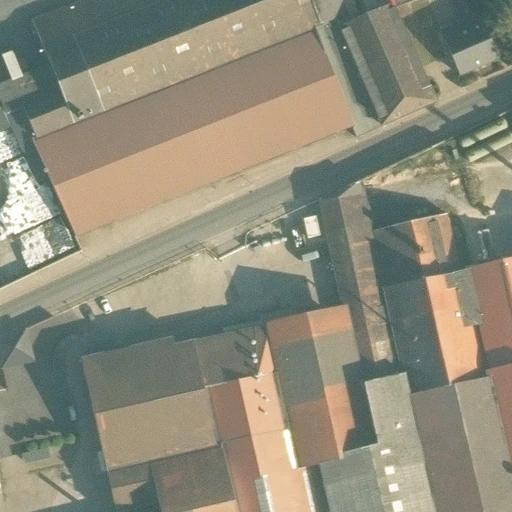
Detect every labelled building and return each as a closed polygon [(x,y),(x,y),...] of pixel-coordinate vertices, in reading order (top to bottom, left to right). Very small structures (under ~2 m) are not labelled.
[(22,109),(34,140),(324,24),(314,0),(89,0),(31,23),(41,49),(48,66),(60,93),(22,109)] [(314,0),(324,24),(34,140),(31,141),(48,178),(74,238),(78,236),(351,129),(355,139),(434,103),(394,11),(420,0),(314,0)] [(446,31),(449,38),(481,24),(470,0),(460,0),(450,5),(458,25),(446,31)] [(443,40),(459,77),(496,61),(481,24),(449,38),(443,40)] [(0,110),(2,110),(5,116),(22,109),(60,93),(48,66),(0,85),(0,110)] [(34,140),(22,109),(5,116),(2,110),(0,110),(0,133),(10,128),(18,145),(17,146),(36,185),(48,178),(31,141),(34,140)] [(329,253),(340,300),(383,291),(407,398),(313,419),(308,426),(328,511),(511,511),(511,494),(461,273),(458,274),(456,263),(449,227),(446,216),(371,233),(361,181),(318,201),(329,253)] [(511,261),(461,273),(511,494),(511,261)] [(328,511),(308,426),(313,419),(407,398),(383,291),(340,300),(341,307),(346,329),(312,337),(307,316),(292,319),(263,326),(264,330),(246,334),(246,335),(174,351),(172,343),(81,363),(114,511),(116,511),(157,503),(159,511),(328,511)] [(341,307),(292,319),(307,316),(312,337),(346,329),(341,307)] [(33,360),(26,331),(0,342),(0,365),(0,367),(33,360)]
